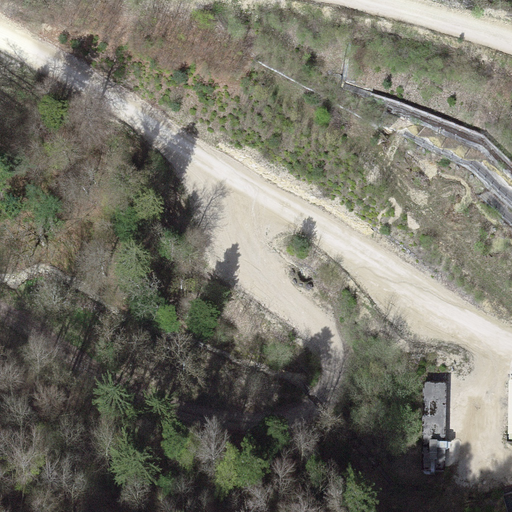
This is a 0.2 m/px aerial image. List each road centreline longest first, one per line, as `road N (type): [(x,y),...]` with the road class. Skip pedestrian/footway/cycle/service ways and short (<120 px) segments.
road 1 (track): [(0,289),(209,416),(292,426),(348,388),(331,342),(263,293),(231,180)]
road 2 (track): [(0,35),(468,333)]
road 3 (track): [(511,50),(310,0)]
